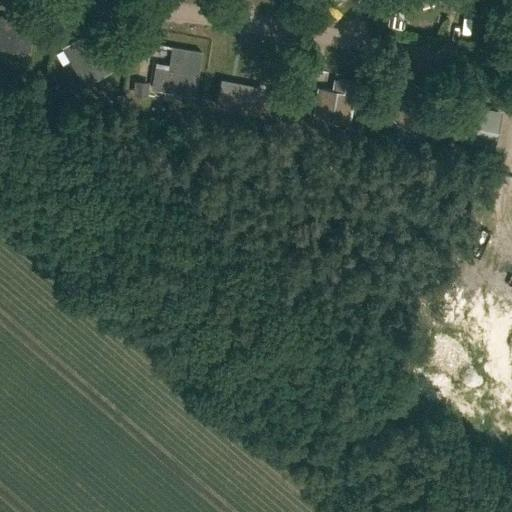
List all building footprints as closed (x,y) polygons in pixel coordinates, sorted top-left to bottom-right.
[(0,47),(29,53),(31,40),(34,23),(0,16),(0,47)] [(63,46),(85,85),(112,69),(105,56),(91,65),(76,39),(63,46)] [(185,51),(172,49),(168,74),(157,72),(154,87),(194,92),(200,53),(185,51)] [(246,70),(241,101),(280,107),(285,76),(246,70)] [(315,119),(346,124),(353,82),(337,79),(335,91),(320,88),(315,119)] [(382,110),(418,132),(435,105),(409,89),(401,102),(391,95),(382,110)] [(458,126),(478,130),(477,139),(491,142),(497,112),(462,105),(458,126)] [(511,307),(485,294),(470,323),(507,343),(511,333),(511,307)] [(467,382),(479,354),(440,337),(428,366),(467,382)]
